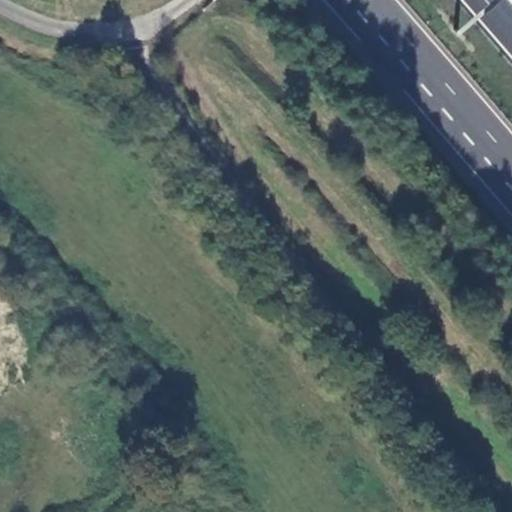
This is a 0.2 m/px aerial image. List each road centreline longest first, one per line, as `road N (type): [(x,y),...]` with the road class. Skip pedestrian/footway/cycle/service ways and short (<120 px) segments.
road 1 (trunk): [(360,0),(511,174)]
road 2 (unclassified): [(0,5),(35,25),(99,38),(135,33),(192,0)]
